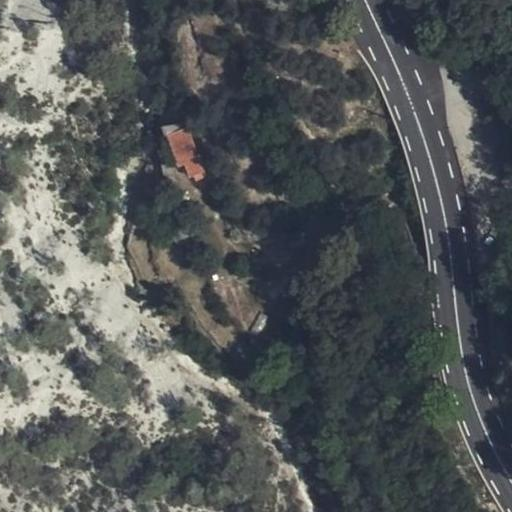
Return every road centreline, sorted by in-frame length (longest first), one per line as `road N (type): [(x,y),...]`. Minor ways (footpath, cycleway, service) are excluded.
road 1 (primary): [(511,482),(469,385),(426,146),(365,0)]
road 2 (unknown): [(426,146),(458,71),(411,0)]
